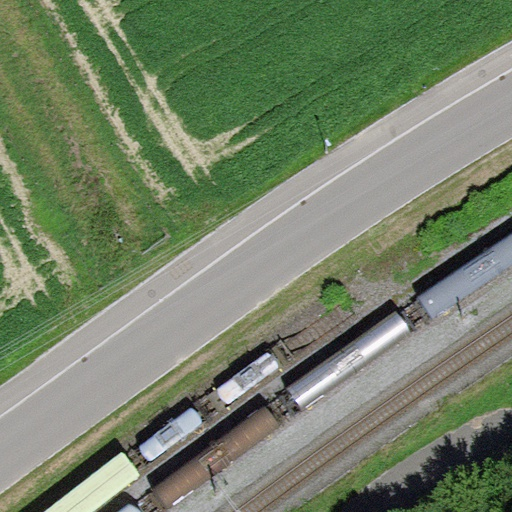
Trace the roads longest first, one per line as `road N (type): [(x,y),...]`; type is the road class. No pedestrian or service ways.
road 1 (unclassified): [(511,108),(366,194),(0,456)]
road 2 (unclassified): [(393,511),(511,435)]
